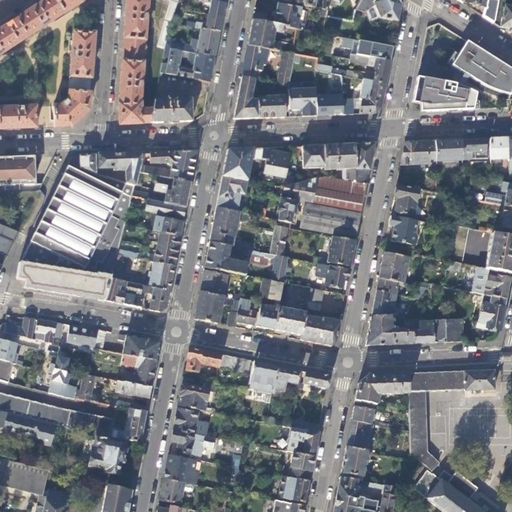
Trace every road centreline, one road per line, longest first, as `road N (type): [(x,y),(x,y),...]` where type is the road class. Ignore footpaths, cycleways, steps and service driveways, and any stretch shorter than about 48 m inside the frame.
road 1 (residential): [(344,362),(387,128)]
road 2 (residential): [(214,135),(176,331)]
road 3 (residential): [(176,331),(142,511)]
road 4 (residential): [(176,331),(0,299)]
road 5 (residential): [(214,135),(387,128)]
road 6 (residential): [(344,362),(176,331)]
road 7 (residential): [(509,354),(344,362)]
road 8 (residential): [(344,362),(316,511)]
road 9 (residential): [(108,0),(101,139)]
road 10 (residential): [(239,0),(214,135)]
road 11 (residential): [(387,128),(414,0)]
road 12 (residential): [(387,128),(511,123)]
